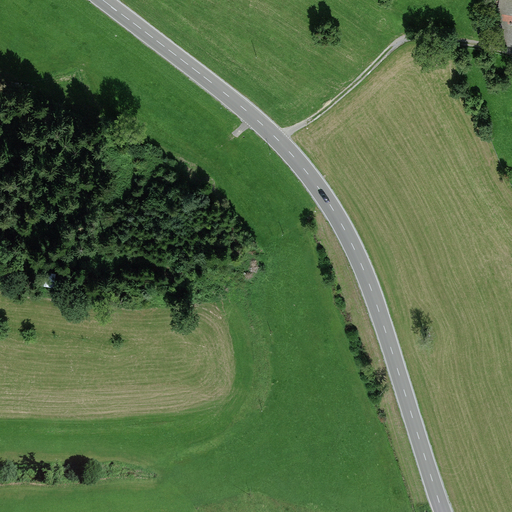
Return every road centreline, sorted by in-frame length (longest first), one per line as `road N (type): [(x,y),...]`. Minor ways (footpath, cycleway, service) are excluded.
road 1 (secondary): [(443,511),(353,244),(316,183),(276,137),(102,0)]
road 2 (track): [(276,137),(311,120),(413,34),(511,51)]
